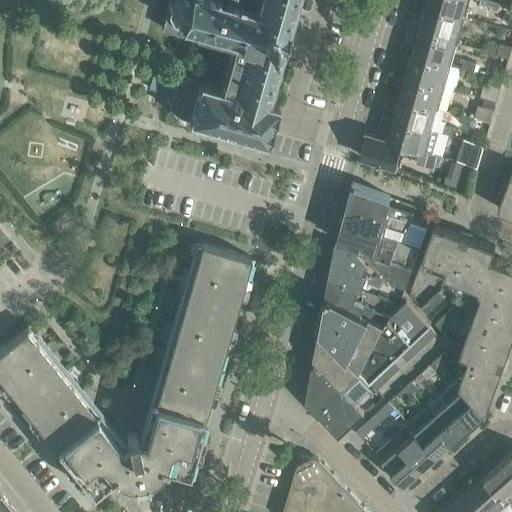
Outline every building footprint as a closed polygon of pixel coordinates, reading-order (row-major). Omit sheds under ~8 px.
[(174,113),(189,117),(188,118),(266,140),(278,101),(268,99),(296,0),(258,0),(258,2),(250,0),(169,0),(162,27),(181,33),(183,25),(234,40),(229,59),(218,56),(210,82),(185,75),(176,80),(169,104),(174,113)] [(463,15),(467,0),(427,0),(428,2),(428,4),(463,15)] [(497,10),(500,1),(496,0),(479,0),(478,4),(497,10)] [(422,23),(421,26),(457,36),(463,15),(428,4),(425,13),(422,14),(420,20),(422,23)] [(449,63),(456,41),(420,31),(419,34),(416,35),(414,41),(416,44),(414,53),(449,63)] [(511,46),(500,43),(497,54),(508,57),(511,46)] [(410,65),(408,74),(443,85),(449,63),(414,53),(413,55),(410,56),(408,63),(410,65)] [(463,60),(461,68),(475,71),(477,63),(463,60)] [(404,86),(401,96),(437,106),(443,85),(408,74),(407,76),(404,78),(402,84),(404,86)] [(484,97),(496,100),(502,78),(491,75),(488,83),(485,82),(481,96),(484,97)] [(431,127),(437,106),(401,96),(401,98),(398,99),(396,105),(398,108),(395,117),(431,127)] [(496,100),(484,97),(482,105),(478,104),(475,117),(490,122),(494,108),(496,100)] [(395,117),(389,138),(405,143),(404,144),(420,148),(433,151),(439,129),(431,127),(395,117)] [(443,130),(442,131),(451,134),(451,133),(454,125),(445,123),(443,130)] [(405,143),(389,138),(366,132),(359,154),(398,166),(402,152),(417,156),(420,148),(404,144),(405,143)] [(484,143),(463,137),(457,159),(477,165),(484,143)] [(470,166),(456,162),(452,178),(447,177),(445,182),(466,188),(470,171),(468,170),(470,166)] [(511,167),(498,207),(511,212),(511,167)] [(420,226),(421,220),(411,217),(413,211),(387,205),(390,195),(353,182),(352,182),(347,200),(391,216),(409,221),(420,226)] [(371,230),(384,234),(397,239),(420,247),(427,229),(420,226),(409,221),(391,216),(347,200),(341,221),(371,230)] [(405,288),(412,270),(392,262),(397,239),(384,234),(371,230),(341,221),(336,239),(359,247),(366,249),(365,253),(382,272),(391,282),(405,288)] [(446,265),(443,274),(477,286),(480,287),(490,258),(495,245),(434,223),(422,256),(446,265)] [(0,245),(9,238),(1,228),(0,228),(0,245)] [(133,478),(135,488),(148,485),(146,476),(149,475),(150,474),(153,472),(155,470),(157,468),(159,466),(161,462),(188,470),(250,255),(201,241),(142,446),(138,445),(135,432),(133,432),(130,432),(128,433),(126,434),(128,447),(125,449),(26,327),(0,347),(0,376),(92,490),(114,472),(116,474),(118,475),(120,476),(123,477),(127,478),(131,478),(133,478)] [(360,251),(336,243),(333,258),(359,267),(358,270),(366,273),(367,271),(369,271),(370,268),(366,267),(367,261),(360,251)] [(333,258),(330,275),(343,280),(343,281),(359,288),(362,289),(366,279),(377,284),(380,278),(391,282),(382,272),(378,275),(369,271),(367,271),(366,273),(358,270),(359,267),(333,258)] [(459,383),(463,387),(464,386),(484,408),(486,406),(487,406),(511,337),(511,265),(490,258),(480,287),(477,286),(481,293),(459,352),(469,356),(459,383)] [(343,281),(343,280),(330,275),(326,293),(344,302),(361,311),(380,323),(387,316),(355,298),(359,288),(343,281)] [(436,287),(427,295),(435,304),(444,296),(436,287)] [(361,311),(344,302),(326,293),(327,294),(326,298),(325,298),(319,324),(320,324),(319,329),(333,344),(361,373),(368,380),(429,324),(406,299),(387,316),(380,323),(361,311)] [(427,312),(435,304),(427,295),(418,304),(427,312)] [(453,305),(444,314),(452,322),(461,314),(453,305)] [(444,330),(452,322),(444,314),(435,322),(444,330)] [(423,331),(430,338),(435,332),(429,326),(423,331)] [(313,356),(343,389),(361,373),(333,344),(319,329),(319,330),(313,356)] [(424,344),(430,338),(423,331),(417,337),(424,344)] [(417,337),(412,343),(418,349),(424,344),(417,337)] [(418,349),(412,343),(406,348),(412,355),(418,349)] [(406,348),(400,354),(406,360),(412,355),(406,348)] [(437,357),(443,364),(450,358),(444,351),(437,357)] [(406,360),(400,354),(394,360),(400,366),(406,360)] [(371,383),(368,380),(361,373),(343,389),(313,356),(313,358),(315,359),(314,364),(311,364),(306,399),(338,434),(364,410),(354,399),(371,383)] [(436,370),(443,364),(437,357),(430,363),(436,370)] [(394,360),(388,365),(394,372),(400,366),(394,360)] [(394,372),(388,365),(382,371),(388,377),(394,372)] [(382,371),(376,376),(382,383),(388,377),(382,371)] [(376,388),(382,383),(376,376),(370,382),(376,388)] [(411,380),(405,386),(411,393),(417,386),(411,380)] [(398,392),(404,399),(411,393),(405,386),(398,392)] [(447,401),(469,425),(486,410),(484,408),(464,386),(463,387),(447,401)] [(453,440),(469,425),(447,401),(431,415),(453,440)] [(453,440),(431,415),(424,408),(408,422),(436,454),(453,440)] [(379,409),(372,415),(378,421),(385,415),(379,409)] [(362,424),(368,431),(378,421),(372,415),(362,424)] [(420,468),(436,454),(408,422),(392,436),(420,468)] [(403,483),(420,468),(392,436),(375,451),(403,483)] [(511,484),(511,451),(485,475),(502,494),(502,493),(511,484)] [(368,511),(363,506),(364,505),(363,504),(362,505),(349,491),(350,490),(349,489),(349,490),(344,486),(345,485),(333,472),(332,473),(324,463),(325,463),(324,462),(323,462),(318,458),(307,454),(307,453),(306,453),(305,454),(301,453),(299,458),(298,457),(298,459),(299,459),(294,478),(293,477),(292,479),(293,479),(289,495),(294,497),(289,511),(368,511)] [(502,494),(485,475),(469,490),(488,511),(495,511),(509,500),(502,493),(502,494)] [(488,511),(469,490),(453,504),(459,511),(488,511)] [(0,511),(17,511),(0,491),(0,511)]
